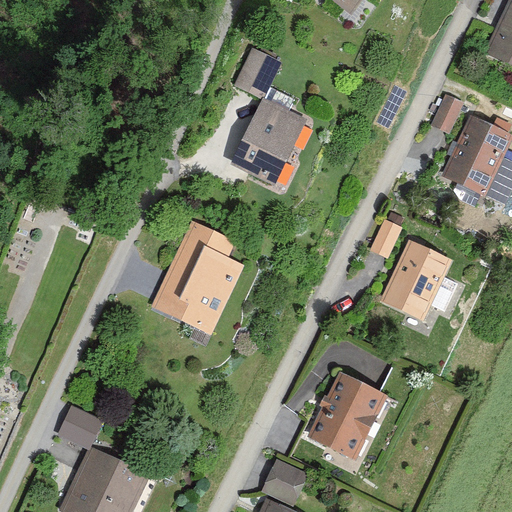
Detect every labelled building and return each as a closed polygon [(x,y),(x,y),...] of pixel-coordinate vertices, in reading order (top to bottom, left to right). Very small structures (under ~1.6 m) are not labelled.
[(367,0),(340,0),(358,13),(367,0)] [(511,0),(490,49),(511,59),(511,0)] [(259,47),(242,83),(271,97),(289,61),(259,47)] [(468,101),(448,93),(434,124),(454,132),(468,101)] [(315,119),(271,97),(239,161),(282,183),(315,119)] [(511,152),(511,131),(475,114),(448,173),(493,194),(511,152)] [(241,240),(198,219),(157,306),(216,334),(250,264),(233,256),(241,240)] [(407,228),(390,219),(376,247),(393,255),(407,228)] [(458,258),(413,239),(386,300),(431,319),(458,258)] [(393,394),(344,370),(313,434),(362,457),(393,394)] [(102,422),(72,406),(57,435),(87,450),(102,422)] [(135,511),(154,473),(94,445),(65,507),(74,511),(135,511)] [(312,473),(281,460),(268,489),(300,502),(312,473)] [(308,511),(270,496),(263,511),(308,511)]
